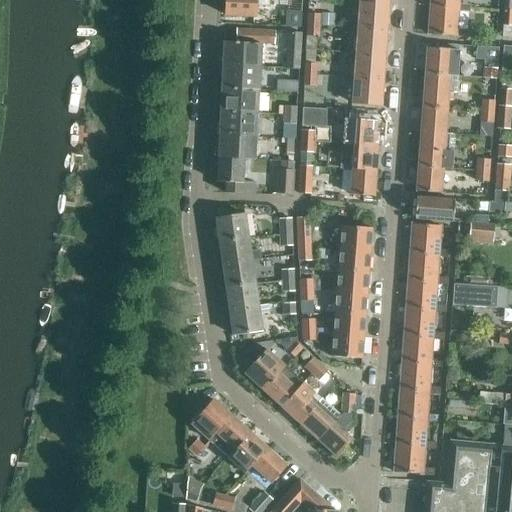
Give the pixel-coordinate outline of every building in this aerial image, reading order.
[(226,0),(226,2),(223,5),(223,11),(226,13),(226,15),(257,17),(258,4),(269,4),(269,0),(226,0)] [(460,8),(460,11),(470,12),(471,5),(461,5),(460,0),(431,0),(431,6),(460,8)] [(389,6),(359,3),(357,28),(387,30),(389,6)] [(460,8),(431,6),(429,35),(468,38),(469,32),(459,31),(460,11),(460,8)] [(286,10),(286,26),(301,27),(302,11),(286,10)] [(307,25),(320,26),(321,14),(308,13),(307,25)] [(511,13),(504,13),(503,26),(502,38),(511,38),(511,13)] [(320,26),(307,25),(306,36),(320,37),(320,26)] [(387,30),(357,28),(355,53),(385,55),(387,30)] [(223,66),(249,67),(250,44),(275,45),(275,32),(237,30),(235,43),(224,43),(223,66)] [(286,69),(299,70),(301,33),(288,32),(286,69)] [(511,47),(503,46),(501,64),(511,64),(511,47)] [(498,69),(499,48),(477,47),(476,59),(485,60),(485,67),(484,67),(483,79),(497,80),(498,69)] [(426,74),(458,76),(460,51),(428,48),(426,74)] [(385,55),(355,53),(353,78),(383,80),(385,55)] [(304,75),(317,76),(318,64),(304,63),(304,75)] [(261,68),(249,67),(223,66),(222,89),(248,90),(248,77),(260,78),(261,68)] [(298,94),(299,70),(286,69),(285,93),(298,94)] [(458,77),(458,76),(426,74),(423,108),(449,110),(449,100),(454,101),(454,93),(457,94),(458,77)] [(317,76),(304,75),(303,86),(317,87),(317,76)] [(383,80),(353,78),(352,104),(381,106),(383,80)] [(259,91),(248,90),(222,89),(221,113),(258,114),(259,91)] [(511,89),(502,89),(500,106),(511,106),(511,89)] [(481,112),(495,114),(496,101),(482,100),(481,112)] [(283,115),(297,116),(297,107),(284,106),(283,115)] [(498,106),(497,129),(510,130),(511,107),(498,106)] [(302,126),(314,127),(326,128),(327,110),(303,108),(302,126)] [(449,110),(423,108),(421,132),(447,134),(449,110)] [(494,124),(495,114),(481,112),(480,122),(494,124)] [(220,136),(257,138),(258,114),(221,113),(220,136)] [(296,125),(297,116),(283,115),(283,124),(296,125)] [(353,145),(378,147),(380,122),(355,120),(353,145)] [(301,130),(301,141),(303,142),(314,142),(314,139),(315,131),(314,131),(302,130),(301,130)] [(444,168),(444,169),(452,170),(455,137),(447,136),(447,134),(421,132),(419,166),(444,168)] [(245,160),(245,148),(256,148),(257,138),(220,136),(219,159),(245,160)] [(314,153),(314,142),(303,142),(301,141),(300,153),(314,153)] [(376,172),(378,147),(353,145),(352,170),(376,172)] [(511,158),(511,146),(499,145),(498,157),(511,158)] [(245,160),(219,159),(218,182),(226,183),(226,194),(255,194),(255,182),(244,182),(245,160)] [(477,171),(491,172),(492,160),(478,159),(477,171)] [(293,195),(294,162),(278,162),(277,194),(293,195)] [(496,179),(511,180),(511,165),(497,164),(496,179)] [(312,194),(313,167),(300,166),(298,194),(312,194)] [(444,168),(419,166),(417,191),(442,193),(444,169),(444,168)] [(376,172),(352,170),(350,195),(364,196),(374,197),(376,172)] [(490,183),(491,172),(477,171),(476,181),(490,183)] [(510,192),(511,180),(496,179),(495,191),(510,192)] [(498,194),(497,202),(505,203),(510,203),(510,196),(498,194)] [(373,205),(374,197),(364,196),(364,204),(373,205)] [(456,200),(416,198),(415,219),(454,222),(456,200)] [(504,212),(505,203),(480,201),(479,211),(504,213),(504,212)] [(220,243),(248,238),(245,215),(216,219),(220,243)] [(298,240),(310,239),(309,218),(297,218),(298,240)] [(280,235),(293,235),(292,219),(280,219),(280,235)] [(440,255),(440,257),(450,258),(450,251),(441,250),(442,227),(412,224),(410,253),(440,255)] [(340,249),(370,251),(372,229),(342,226),(340,249)] [(496,229),(471,227),(470,244),(495,246),(496,229)] [(293,235),(280,235),(281,246),(281,257),(294,256),(293,235)] [(223,266),(252,261),(260,260),(259,251),(250,252),(248,238),(220,243),(223,266)] [(310,239),(298,240),(299,261),(312,261),(310,239)] [(368,272),(370,251),(340,249),(339,270),(368,272)] [(438,282),(438,285),(448,286),(448,283),(449,278),(439,278),(440,257),(440,255),(410,253),(408,280),(438,282)] [(252,261),(223,266),(226,289),(255,285),(252,261)] [(282,281),(295,280),(294,269),(281,270),(282,281)] [(368,272),(339,270),(337,292),(367,294),(368,272)] [(489,278),(463,277),(463,285),(497,286),(497,280),(489,279),(489,278)] [(300,291),(314,290),(313,279),(300,280),(300,291)] [(295,280),(282,281),(283,293),(296,292),(295,280)] [(436,310),(436,312),(446,313),(446,306),(437,305),(438,285),(438,282),(408,280),(406,307),(436,310)] [(497,308),(498,287),(454,284),(453,305),(497,308)] [(255,285),(226,289),(230,312),(259,308),(255,285)] [(314,290),(300,291),(300,301),(314,301),(314,290)] [(367,294),(337,292),(335,313),(365,315),(367,294)] [(283,316),(297,315),(296,303),(283,303),(283,316)] [(434,337),(434,339),(444,340),(445,333),(435,332),(436,312),(436,310),(406,307),(404,335),(434,337)] [(259,308),(230,312),(233,335),(262,332),(259,308)] [(365,315),(335,313),(334,335),(363,337),(365,315)] [(302,330),(315,330),(315,319),(302,320),(302,330)] [(315,330),(302,330),(302,341),(316,341),(315,330)] [(511,345),(511,334),(500,334),(499,345),(511,345)] [(363,337),(334,335),(332,357),(362,359),(363,337)] [(434,337),(404,335),(402,362),(432,364),(432,367),(442,368),(442,361),(432,360),(434,339),(434,337)] [(294,358),(303,349),(294,341),(286,350),(294,358)] [(264,390),(285,367),(266,350),(263,347),(259,347),(251,356),(251,360),(254,363),(245,373),(264,390)] [(312,374),(321,364),(313,358),(304,367),(312,374)] [(430,392),(430,394),(440,395),(440,388),(430,387),(432,367),(432,364),(402,362),(400,390),(430,392)] [(321,364),(312,374),(319,381),(328,371),(321,364)] [(282,407),(303,384),(285,367),(264,390),(282,407)] [(300,423),(321,400),(303,384),(282,407),(300,423)] [(428,419),(428,422),(438,423),(438,415),(428,414),(430,394),(430,392),(400,390),(398,417),(428,419)] [(511,395),(506,395),(506,394),(496,393),(496,394),(480,392),(479,404),(491,405),(511,406),(511,395)] [(343,404),(355,405),(356,395),(344,394),(343,404)] [(216,433),(232,416),(213,399),(198,416),(216,433)] [(318,440),(333,423),(340,416),(321,400),(300,423),(318,440)] [(355,405),(343,404),(342,413),(354,414),(355,405)] [(229,456),(235,450),(250,433),(232,416),(216,433),(211,440),(229,456)] [(426,447),(426,449),(436,450),(436,443),(426,442),(428,422),(428,419),(398,417),(396,444),(426,447)] [(333,423),(318,440),(337,457),(352,440),(333,423)] [(456,441),(472,442),(473,433),(457,431),(456,441)] [(269,449),(250,433),(235,450),(253,467),(269,449)] [(196,456),(205,447),(197,440),(188,449),(196,456)] [(511,511),(511,445),(508,446),(502,445),(500,468),(489,467),(491,444),(472,442),(456,441),(451,441),(447,484),(427,482),(424,511),(511,511)] [(426,447),(396,444),(394,473),(434,476),(434,469),(424,469),(426,449),(426,447)] [(287,466),(269,449),(253,467),(248,472),(267,488),(287,466)] [(204,484),(188,477),(187,482),(186,499),(187,500),(187,498),(197,502),(201,490),(204,484)] [(336,511),(337,511),(329,511),(329,506),(300,480),(273,509),(275,511),(294,511),(301,504),(310,511),(309,511),(336,511)] [(251,511),(262,511),(273,501),(264,492),(249,510),(251,511)] [(223,509),(226,496),(216,493),(212,506),(223,509)] [(226,496),(223,509),(232,511),(234,511),(245,511),(247,508),(236,498),(226,496)]
